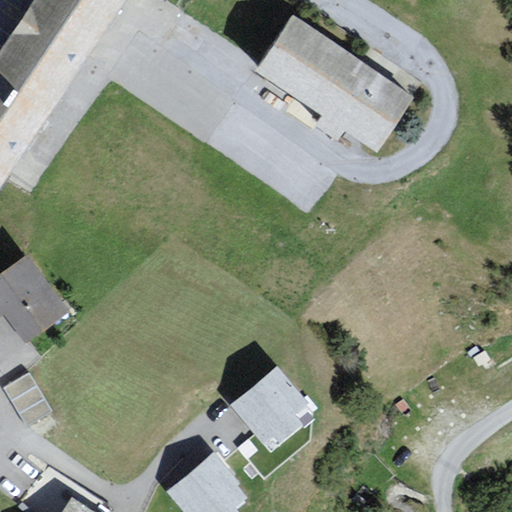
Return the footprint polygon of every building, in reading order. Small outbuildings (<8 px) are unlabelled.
[(131,0),(36,0),(0,55),(0,187),(5,191),(131,0)] [(297,15),(260,69),(383,153),(420,99),(297,15)] [(32,252),(0,274),(0,321),(7,317),(27,345),(74,311),(32,252)] [(307,404),(278,367),(231,403),(262,443),(272,436),(278,443),(302,424),(294,413),(307,404)] [(9,384),(32,424),(57,409),(35,370),(9,384)] [(246,497),(210,454),(165,491),(182,511),(237,511),(233,508),(246,497)] [(93,511),(74,499),(65,511),(93,511)]
